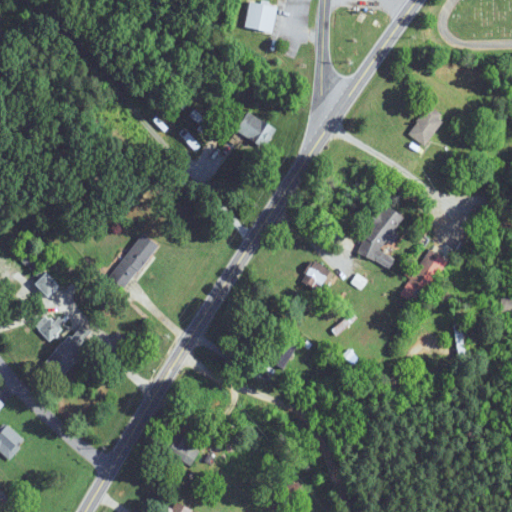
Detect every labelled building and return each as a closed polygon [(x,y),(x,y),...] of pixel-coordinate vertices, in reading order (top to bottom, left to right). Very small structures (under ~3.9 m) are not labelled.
[(273,33),(278,7),(250,1),(245,27),(273,33)] [(446,119),(430,106),(409,134),(425,147),(446,119)] [(188,118),(210,135),(216,127),(194,110),(188,118)] [(276,128),(247,111),(235,130),(264,147),(276,128)] [(396,259),(380,252),(385,241),(394,245),(399,234),(396,233),(404,214),(380,203),(358,253),(392,269),(396,259)] [(125,290),(159,245),(143,233),(109,279),(125,290)] [(400,294),(417,306),(448,262),(430,250),(412,275),(413,276),(400,294)] [(325,286),(330,275),(320,271),(321,269),(310,264),(301,283),(314,289),(317,282),(325,286)] [(60,285),(47,273),(37,284),(50,296),(60,285)] [(511,314),(511,298),(500,298),(500,314),(511,314)] [(359,317),(342,300),(331,311),(336,316),(327,325),(339,337),(359,317)] [(63,324),(48,313),(36,328),(51,339),(63,324)] [(81,345),(93,332),(82,323),(46,363),(62,377),(87,350),(81,345)] [(270,361),(284,369),(300,344),(287,335),(270,361)] [(0,430),(0,450),(9,460),(27,443),(7,423),(0,430)] [(191,440),(175,431),(165,450),(193,466),(202,451),(189,443),(191,440)] [(306,494),(299,483),(284,492),(290,503),(306,494)] [(193,511),(194,511),(177,501),(169,511),(193,511)]
